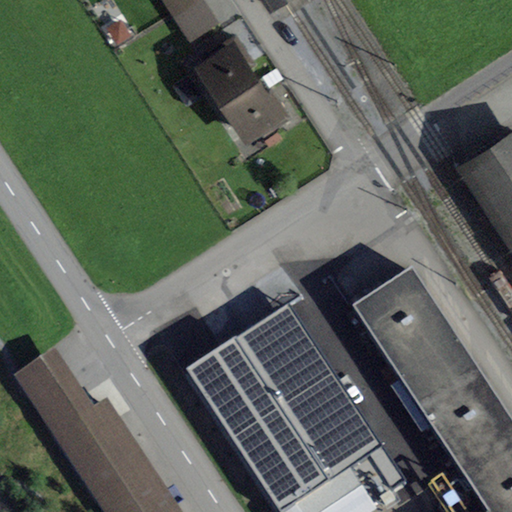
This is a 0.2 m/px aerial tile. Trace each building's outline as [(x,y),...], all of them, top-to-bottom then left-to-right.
[(165,0),(174,13),(193,0),(165,0)] [(216,21),(202,0),(193,0),(174,13),(190,37),(216,21)] [(261,0),(271,14),(289,2),(291,0),(261,0)] [(203,66),(225,100),(255,80),(246,67),(252,63),(235,36),(211,51),(215,58),(203,66)] [(264,94),(255,80),(225,100),(248,134),(260,126),(264,132),(288,116),(270,90),(264,94)] [(504,131),(470,154),(474,161),(508,138),(504,131)] [(500,213),(511,230),(511,139),(493,152),(470,168),(479,181),(494,204),(500,213)] [(352,312),(485,511),(511,511),(511,423),(412,272),(382,292),(352,312)] [(271,310),(214,346),(179,369),(273,511),(364,511),(394,493),(371,458),(271,310)] [(107,406),(88,419),(50,360),(21,379),(107,511),(171,511),(111,421),(116,418),(107,406)]
